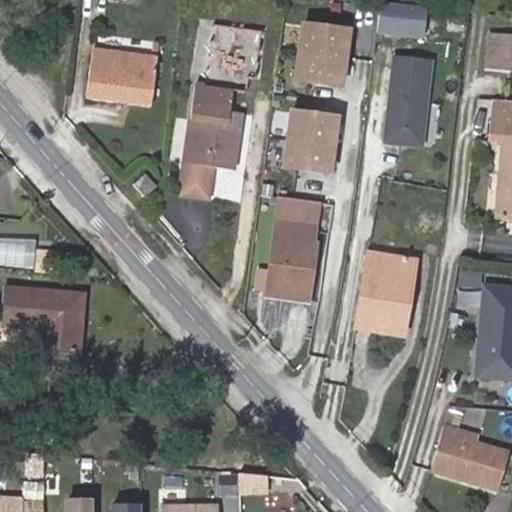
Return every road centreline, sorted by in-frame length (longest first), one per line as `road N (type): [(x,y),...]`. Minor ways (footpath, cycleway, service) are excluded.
road 1 (residential): [(370,511),(0,85)]
road 2 (unknown): [(480,23),(468,242),(427,426),(394,511)]
road 3 (unknown): [(53,146),(86,84),(101,0)]
